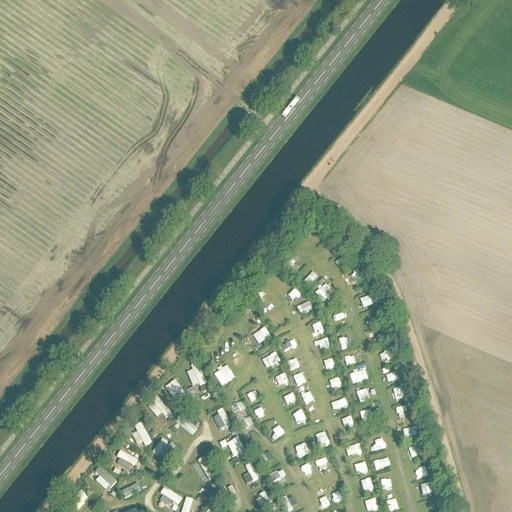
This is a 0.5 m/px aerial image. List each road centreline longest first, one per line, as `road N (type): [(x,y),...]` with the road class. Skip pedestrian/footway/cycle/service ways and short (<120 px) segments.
road 1 (primary): [(0,476),(383,0)]
road 2 (track): [(306,190),(45,511)]
road 3 (track): [(306,190),(386,278),(462,511)]
road 4 (track): [(458,0),(306,190)]
road 5 (track): [(306,252),(344,288),(391,422)]
road 6 (track): [(272,278),(327,425)]
road 7 (track): [(236,334),(284,420),(289,436),(280,454)]
